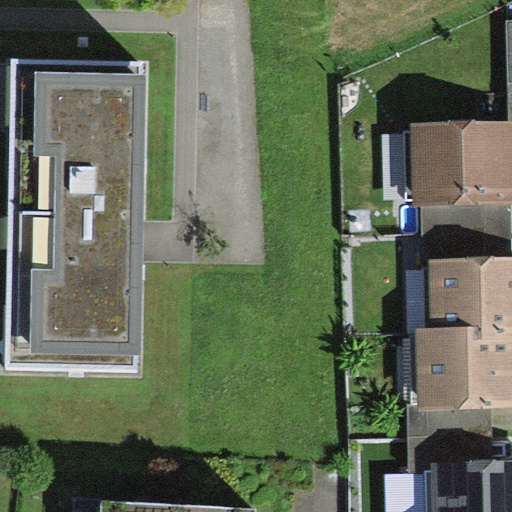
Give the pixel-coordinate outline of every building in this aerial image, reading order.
[(3,64),(0,132),(0,353),(130,359),(134,244),(141,69),(3,64)] [(415,130),(414,199),(422,199),(422,235),(508,235),(509,130),(415,130)] [(432,269),(433,340),(511,338),(511,266),(507,267),(507,236),(421,237),(421,269),(432,269)] [(511,338),(414,341),(416,411),(408,411),(409,439),(482,437),(481,406),(511,404),(511,338)] [(425,472),(425,511),(511,511),(511,470),(482,471),(481,438),(408,439),(409,473),(425,472)] [(246,511),(247,509),(98,503),(97,511),(246,511)]
